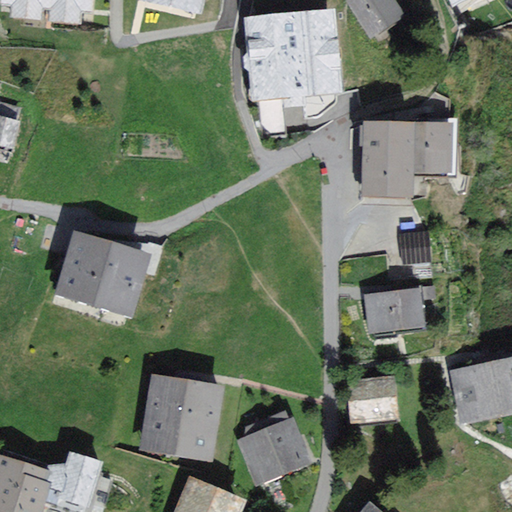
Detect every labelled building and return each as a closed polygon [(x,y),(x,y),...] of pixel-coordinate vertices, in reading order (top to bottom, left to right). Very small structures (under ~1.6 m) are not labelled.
[(86,0),(0,0),(0,9),(85,18),(86,0)] [(201,0),(138,0),(137,6),(142,7),(198,20),(201,0)] [(385,0),(352,0),(343,6),(366,43),(399,22),(385,0)] [(445,0),(450,10),(473,0),(445,0)] [(341,95),(333,11),(249,20),(258,104),(341,95)] [(17,126),(0,121),(0,149),(10,152),(17,126)] [(403,129),(357,130),(356,203),(404,204),(403,179),(403,129)] [(442,129),(403,129),(403,179),(442,179),(442,129)] [(145,260),(68,237),(50,298),(127,321),(145,260)] [(432,250),(405,250),(406,274),(432,273),(432,250)] [(415,293),(363,299),(367,338),(419,332),(415,293)] [(511,362),(451,374),(461,425),(511,415),(511,362)] [(221,393),(149,381),(137,454),(209,466),(221,393)] [(390,382),(352,387),(345,407),(348,430),(395,425),(390,382)] [(289,424),(237,447),(256,492),(308,470),(289,424)] [(60,511),(88,511),(101,472),(63,460),(47,508),(60,511)] [(39,511),(50,478),(0,461),(0,511),(39,511)] [(241,511),(244,506),(185,480),(171,511),(241,511)]
